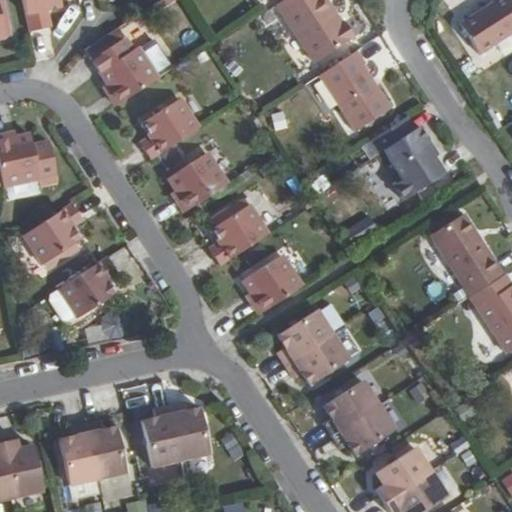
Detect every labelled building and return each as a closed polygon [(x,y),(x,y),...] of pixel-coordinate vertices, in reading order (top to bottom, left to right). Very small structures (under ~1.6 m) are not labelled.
[(23,0),(29,28),(42,25),(39,7),(60,2),(59,0),(23,0)] [(343,20),(329,0),(279,0),(277,1),(316,61),(355,35),(346,18),(343,20)] [(477,51),(511,28),(511,4),(509,0),(490,0),(457,21),(477,51)] [(48,23),(45,6),(39,7),(42,25),(48,23)] [(106,92),(113,104),(157,77),(136,45),(98,69),(108,84),(111,89),(106,92)] [(367,62),(359,47),(318,74),(356,131),(392,107),(364,65),(367,62)] [(492,107),(502,120),(511,112),(511,103),(507,96),(492,107)] [(140,145),(148,158),(191,131),(170,100),(133,124),(142,136),(145,142),(140,145)] [(414,128),(405,116),(371,138),(379,151),(383,148),(414,128)] [(420,124),(414,128),(383,148),(402,177),(392,184),(400,194),(439,169),(433,158),(428,151),(434,147),(420,124)] [(0,132),(0,177),(2,185),(44,175),(41,159),(33,160),(29,145),(26,132),(12,136),(7,137),(5,132),(0,132)] [(136,140),(140,145),(145,142),(142,136),(136,140)] [(33,160),(41,159),(37,143),(29,145),(33,160)] [(439,153),(434,147),(428,151),(433,158),(439,153)] [(173,199),(181,211),(225,184),(205,152),(167,176),(176,190),(179,195),(173,199)] [(170,194),(173,199),(179,195),(176,190),(170,194)] [(70,201),(30,227),(23,232),(42,261),(79,237),(72,225),(68,220),(78,214),(70,201)] [(208,253),(216,266),(265,234),(247,206),(209,229),(218,241),(220,246),(208,253)] [(468,293),(502,272),(462,211),(430,233),(468,293)] [(68,220),(72,225),(81,219),(78,214),(68,220)] [(353,239),(378,228),(372,215),(347,226),(353,239)] [(220,246),(218,241),(205,249),(208,253),(220,246)] [(256,314),(301,286),(281,255),(242,280),(250,292),(254,299),(249,302),(256,314)] [(105,256),(58,286),(77,315),(114,291),(106,280),(103,274),(113,268),(105,256)] [(103,274),(106,280),(117,272),(113,268),(103,274)] [(511,281),(509,283),(502,272),(468,293),(505,351),(511,346),(511,281)] [(254,299),(250,292),(245,296),(249,302),(254,299)] [(273,350),(282,363),(330,332),(313,306),(274,331),(282,344),(273,350)] [(330,332),(282,363),(290,375),(298,369),(306,382),(346,356),(330,332)] [(319,422),(328,435),(377,404),(360,378),(320,404),(328,417),(319,422)] [(422,382),(408,389),(416,405),(430,398),(422,382)] [(182,402),(168,404),(180,459),(210,453),(200,408),(184,410),(182,402)] [(180,459),(168,404),(153,408),(154,416),(140,420),(150,466),(180,459)] [(377,404),(328,435),(336,447),(343,442),(353,456),(393,430),(377,404)] [(99,420),(85,422),(97,477),(126,471),(116,425),(101,428),(99,420)] [(97,477),(85,422),(70,426),(72,435),(58,438),(67,484),(97,477)] [(15,437),(1,441),(13,496),(42,490),(31,443),(16,446),(15,437)] [(0,499),(13,496),(1,441),(0,440),(0,499)] [(372,490),(380,503),(430,470),(415,447),(373,473),(382,484),(372,490)] [(430,470),(380,503),(386,511),(394,511),(398,510),(398,511),(421,511),(446,496),(430,470)] [(511,471),(499,480),(510,498),(511,496),(511,471)] [(126,501),(126,511),(146,511),(146,500),(126,501)]
